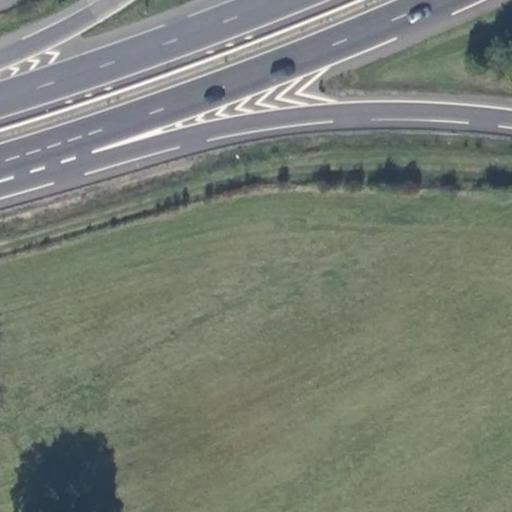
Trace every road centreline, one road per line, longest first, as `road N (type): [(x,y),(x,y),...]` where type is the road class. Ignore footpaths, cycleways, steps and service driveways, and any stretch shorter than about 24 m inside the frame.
road 1 (track): [(0,248),(290,173),(511,178)]
road 2 (trunk): [(78,138),(143,148),(334,111),(511,117)]
road 3 (trunk): [(78,138),(436,0)]
road 4 (trunk): [(282,0),(0,99)]
road 5 (trunk): [(116,0),(0,57)]
